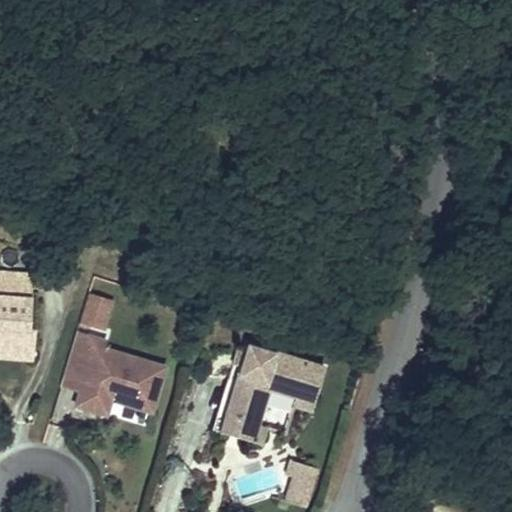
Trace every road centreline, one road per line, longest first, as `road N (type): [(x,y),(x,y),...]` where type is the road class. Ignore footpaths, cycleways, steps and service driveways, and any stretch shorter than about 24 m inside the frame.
road 1 (unclassified): [(429,0),(443,149),(432,266),(361,511)]
road 2 (residential): [(81,511),(69,471),(36,459),(5,475),(0,490)]
